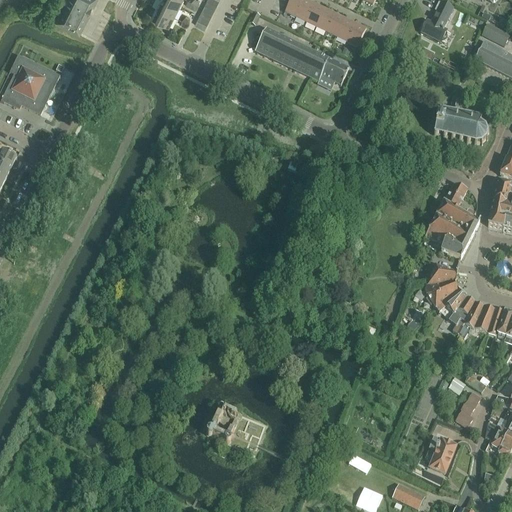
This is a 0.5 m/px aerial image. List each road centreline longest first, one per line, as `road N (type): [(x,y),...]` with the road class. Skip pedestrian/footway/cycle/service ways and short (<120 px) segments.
road 1 (track): [(195,511),(48,437),(37,414),(170,145),(194,140),(305,174),(328,133)]
road 2 (residential): [(336,136),(193,66)]
road 3 (residential): [(481,193),(336,136)]
road 4 (residential): [(48,152),(119,28)]
